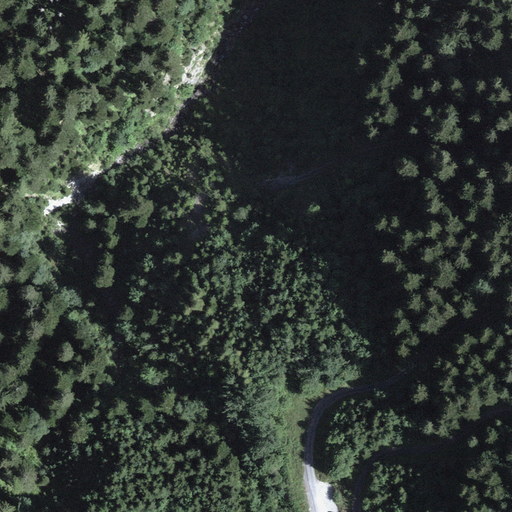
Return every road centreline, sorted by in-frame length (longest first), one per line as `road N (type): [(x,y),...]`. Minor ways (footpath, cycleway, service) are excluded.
road 1 (unclassified): [(511,299),(442,336),(392,381),(325,401),(309,460),(320,511)]
road 2 (track): [(511,414),(482,417),(442,442),(375,458),(360,474),(355,511)]
